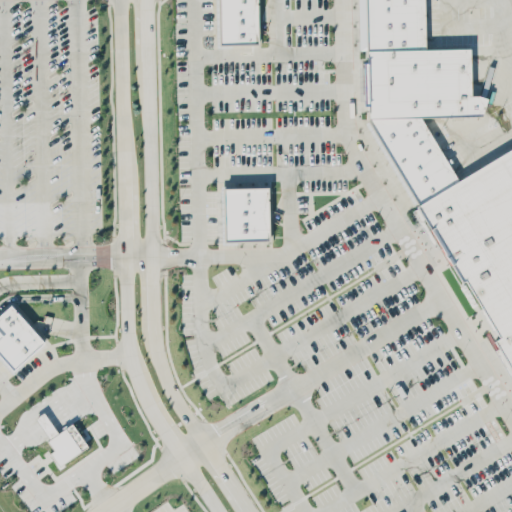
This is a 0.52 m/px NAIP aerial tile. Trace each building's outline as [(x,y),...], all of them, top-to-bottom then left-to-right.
[(217,0),(219,44),(258,43),(256,0),(217,0)] [(511,167),(422,222),(371,133),(368,0),(476,0),(477,32),(500,32),(501,85),(510,87),(511,125),(511,126),(511,167)] [(454,240),(511,334),(511,354),(508,357),(511,363),(511,167),(422,222),(439,249),(454,240)] [(222,188),(224,240),(268,239),(267,186),(222,188)] [(0,356),(11,370),(44,343),(12,304),(0,313),(0,356)] [(46,440),(53,450),(49,452),(58,466),(87,446),(72,423),(46,440)]
